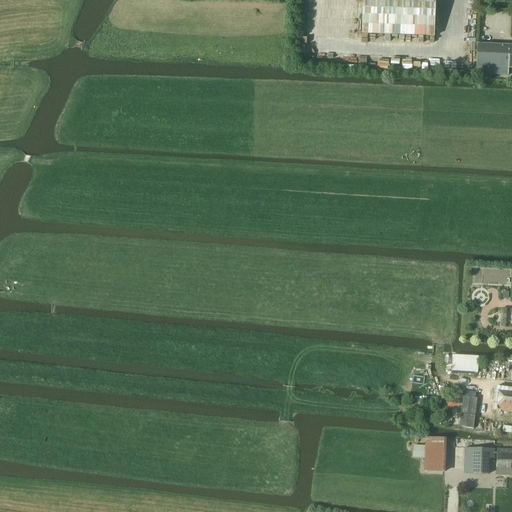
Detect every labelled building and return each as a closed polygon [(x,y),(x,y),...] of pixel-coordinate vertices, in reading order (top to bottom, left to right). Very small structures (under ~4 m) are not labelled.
[(434,37),(435,0),(363,0),(362,34),(434,37)] [(344,8),(344,18),(360,19),(360,9),(344,8)] [(511,46),(477,44),(476,74),(478,74),(490,75),(508,76),(508,69),(511,69),(511,46)] [(451,357),(450,372),(462,373),(463,358),(463,357),(451,356),(451,357)] [(511,393),(499,392),(496,411),(511,412),(511,393)] [(463,397),(459,428),(473,429),(477,399),(463,397)] [(442,473),(444,438),(425,438),(424,472),(442,473)] [(465,448),(464,474),(488,475),(488,459),(494,459),(494,449),(465,448)] [(511,475),(511,450),(497,449),(496,475),(511,475)]
